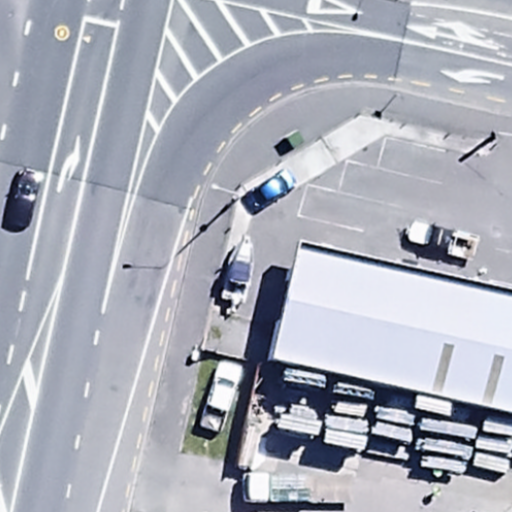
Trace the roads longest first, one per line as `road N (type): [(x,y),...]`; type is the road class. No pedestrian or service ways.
road 1 (trunk): [(0,481),(106,0)]
road 2 (tertiary): [(311,0),(511,43)]
